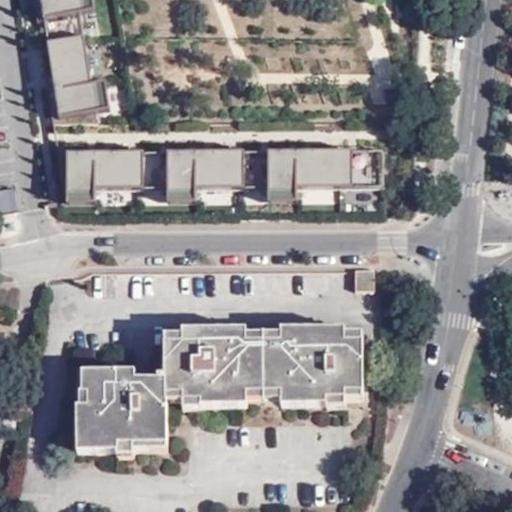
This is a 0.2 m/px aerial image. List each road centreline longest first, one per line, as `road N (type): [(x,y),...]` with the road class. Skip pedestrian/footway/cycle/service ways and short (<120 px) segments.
road 1 (residential): [(0,257),(112,245),(460,245)]
road 2 (secondary): [(487,0),(460,245)]
road 3 (secondary): [(460,245),(444,360),(417,451)]
